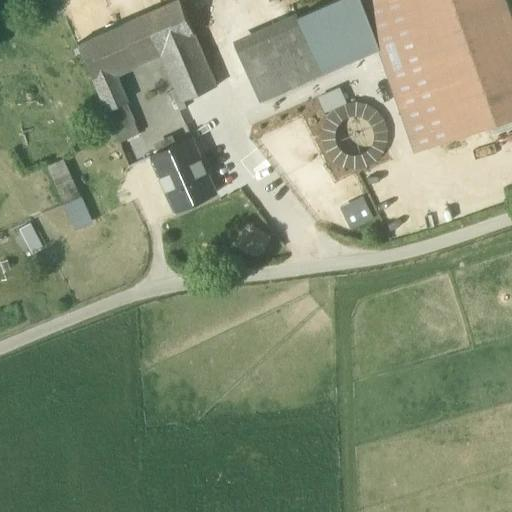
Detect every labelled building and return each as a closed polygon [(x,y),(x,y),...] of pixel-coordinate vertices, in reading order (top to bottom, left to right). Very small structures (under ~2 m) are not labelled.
[(111,70),(160,49),(194,34),(179,0),(178,0),(75,45),(90,79),(111,70)] [(334,0),(298,16),(322,72),(379,48),(362,0),(334,0)] [(511,36),(499,0),(362,0),(379,48),(415,151),(451,139),(497,123),(511,117),(511,36)] [(323,74),(322,72),(298,16),(297,14),(235,40),(240,51),(261,101),(323,74)] [(160,49),(176,88),(182,102),(183,102),(217,87),(194,34),(160,49)] [(125,102),(111,70),(90,79),(104,112),(125,102)] [(339,87),(317,96),(324,113),(346,103),(339,87)] [(186,108),(183,102),(182,102),(176,88),(170,91),(179,112),(186,108)] [(104,112),(111,127),(132,118),(125,102),(104,112)] [(375,140),(385,140),(384,126),(376,114),(363,107),(349,106),(335,112),(327,124),(324,137),(333,138),(335,126),(343,117),(354,114),(366,118),(375,128),(375,140)] [(111,127),(118,143),(139,134),(132,118),(111,127)] [(497,123),(451,139),(460,165),(506,149),(497,123)] [(150,157),(139,134),(118,143),(129,168),(150,158),(150,157)] [(333,138),(324,137),(328,151),(339,162),(354,166),(370,162),(379,153),(385,140),(375,140),(373,147),(365,154),(353,158),(344,154),(336,147),(333,138)] [(150,158),(174,212),(216,193),(192,138),(150,157),(150,158)] [(67,213),(74,229),(90,222),(82,204),(66,170),(50,177),(67,213)] [(335,216),(329,230),(353,239),(358,225),(335,216)]
